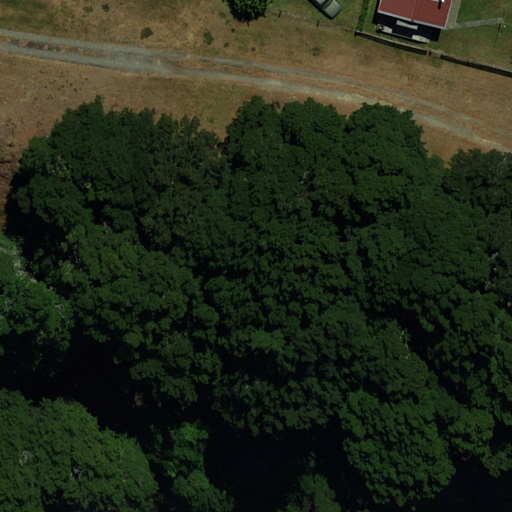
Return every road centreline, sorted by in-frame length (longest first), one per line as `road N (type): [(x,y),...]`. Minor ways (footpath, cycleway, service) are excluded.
road 1 (track): [(0,14),(310,58),(511,115)]
road 2 (unclassified): [(0,355),(131,387),(511,425)]
